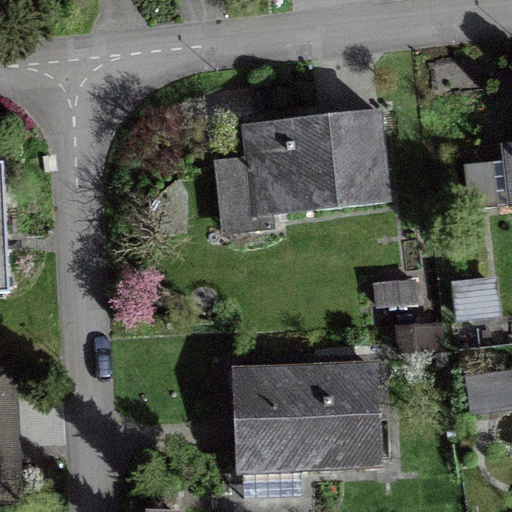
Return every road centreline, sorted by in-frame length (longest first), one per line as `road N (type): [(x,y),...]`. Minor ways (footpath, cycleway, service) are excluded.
road 1 (residential): [(70,63),(94,511)]
road 2 (residential): [(511,14),(70,63)]
